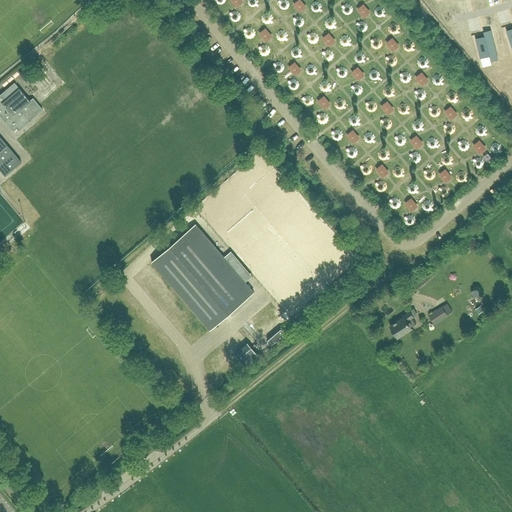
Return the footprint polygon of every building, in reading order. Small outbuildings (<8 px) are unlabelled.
[(279,0),(278,1),(278,2),(278,5),(279,8),(282,10),(285,10),(287,9),(289,6),(290,3),(288,0),(279,0)] [(305,8),(304,6),(300,2),(300,1),(298,1),(296,3),(295,5),(300,10),(301,11),(302,11),(305,9),(305,8)] [(320,12),(320,11),(321,9),(322,6),(320,3),(318,1),(315,1),(312,2),(310,5),(310,8),(311,11),(314,13),(317,13),(320,12)] [(342,5),(341,6),(341,7),(341,10),(342,13),(345,15),(348,15),(351,14),(352,11),(353,8),(351,5),(349,3),(345,3),(343,4),(342,5)] [(359,10),(364,15),(365,16),(366,16),(369,14),(369,13),(368,11),(364,7),(364,6),(362,6),(359,8),(359,10)] [(383,17),(383,16),(384,15),(384,14),(385,11),(383,8),(381,6),(378,6),(375,7),(373,10),(373,13),(374,16),(377,18),(380,18),(383,17)] [(231,12),(230,14),(229,17),(231,20),(233,22),(236,22),(239,21),(241,18),(241,15),(240,12),(237,10),(234,10),(231,12)] [(271,23),(272,21),(273,21),(273,18),(272,15),(269,13),(266,13),(263,14),(261,17),(261,20),(262,23),(265,24),(268,25),(271,23)] [(511,17),(509,13),(500,17),(506,27),(511,23),(511,17)] [(293,18),(293,19),(292,22),(294,25),(296,27),(299,27),(302,26),(304,23),(304,20),(303,17),(300,15),(297,15),(294,17),(293,18)] [(334,28),(336,26),(336,23),(335,20),(332,18),(329,18),(326,19),(324,22),(324,25),(325,28),(328,30),(331,30),(334,28)] [(357,22),(356,24),(355,27),(357,30),(359,32),(362,32),(365,31),(367,28),(367,25),(366,22),(363,21),(360,20),(357,22)] [(397,33),(398,32),(399,31),(399,28),(398,25),(395,23),(392,23),(389,24),(387,27),(387,30),(388,33),(391,35),(394,35),(397,33)] [(246,28),(244,31),(244,34),(245,37),(248,39),(251,39),(254,37),(255,35),(256,32),(254,29),(252,27),(248,27),(246,28)] [(270,35),(266,31),(265,30),(264,30),(261,32),(261,34),(265,39),(266,40),(268,40),(271,38),(271,37),(270,35)] [(286,41),(286,40),(287,38),(288,35),(286,32),(284,30),(281,30),(278,31),(276,34),(276,37),(277,40),(280,42),(283,42),(286,41)] [(484,37),(476,39),(480,58),(484,57),(484,58),(489,57),(490,61),(497,59),(490,30),(483,32),(484,37)] [(309,33),(308,34),(307,36),(307,39),(308,42),(311,44),(314,44),(317,43),(318,40),(319,37),(317,34),(315,32),(311,32),(309,33)] [(325,38),(325,39),(329,44),(330,45),(331,45),(334,43),(334,42),(333,41),(330,36),(329,35),(328,35),(325,38)] [(349,45),(350,44),(350,43),(351,40),(349,37),(347,35),(344,35),(341,36),(339,39),(339,42),(340,45),(343,47),(346,47),(349,46),(349,45)] [(371,39),(370,40),(370,41),(370,44),(371,47),(374,49),(377,49),(380,48),(381,45),(382,42),(380,39),(378,37),(375,37),(372,38),(371,39)] [(398,47),(397,45),(394,41),(393,40),(391,40),(389,42),(389,44),(393,49),(394,50),(395,50),(398,48),(398,47)] [(412,51),(413,48),(414,45),(412,42),(410,40),(407,40),(404,41),(402,44),(402,47),(403,50),(406,52),(409,52),(412,51)] [(260,46),(259,47),(259,48),(258,51),(260,54),(262,56),(265,56),(268,55),(270,52),(270,49),(269,46),(266,44),(263,44),(260,46)] [(300,57),(301,56),(301,55),(302,55),(302,52),(301,49),(298,47),(295,47),(292,48),(290,51),(290,54),(291,57),(294,58),(297,59),(300,57)] [(323,51),(322,53),(321,56),(323,59),(325,61),(328,61),(331,60),(333,57),(333,54),(332,51),(329,50),(326,49),(323,51)] [(363,62),(364,60),(365,60),(365,57),(364,54),(361,52),(358,52),(355,53),(353,56),(353,59),(354,62),(357,64),(360,64),(363,62)] [(386,56),(385,58),(384,62),(386,64),(388,66),(391,66),(394,65),(396,62),(396,59),(395,56),(392,55),(389,54),(386,56)] [(427,66),(428,65),(428,62),(427,59),(424,57),(421,57),(418,58),(416,61),(416,64),(417,67),(420,69),(423,69),(426,67),(427,66)] [(274,63),(273,65),(273,68),(274,71),(277,73),(280,73),(283,72),(284,69),(285,66),(283,63),(281,61),(277,61),(275,62),(274,63)] [(299,70),(295,65),(294,64),(293,64),(290,67),(290,68),(295,73),(296,74),(297,74),(300,72),(300,71),(299,70)] [(316,73),(316,72),(317,69),(315,66),(313,64),(310,64),(307,65),(305,68),(305,71),(306,74),(309,76),(312,76),(315,75),(316,73)] [(338,67),(337,68),(336,69),(336,70),(336,73),(337,76),(340,78),(343,78),(346,77),(347,74),(348,71),(346,68),(344,66),(341,66),(338,67)] [(363,75),(359,70),(358,69),(357,69),(354,72),(354,73),(358,78),(359,79),(361,80),(363,77),(364,76),(363,75)] [(379,78),(380,77),(380,74),(378,71),(376,69),(373,69),(370,70),(368,73),(368,76),(369,79),(372,81),(375,81),(378,80),(378,79),(379,78)] [(401,72),(400,73),(399,75),(399,78),(400,81),(403,83),(406,83),(409,82),(410,79),(411,76),(409,73),(407,71),(404,71),(401,72)] [(417,76),(417,78),(422,84),(424,84),(427,82),(427,80),(426,80),(422,75),(421,74),(420,74),(417,76)] [(441,85),(442,82),(443,79),(441,76),(439,74),(436,74),(433,76),(431,78),(431,81),(432,84),(435,86),(438,86),(441,85)] [(289,80),(289,81),(288,82),(287,85),(289,88),(291,90),(294,90),(297,89),(299,86),(299,83),(298,80),(295,78),(292,78),(289,80)] [(329,91),(330,89),(331,89),(331,86),(330,83),(327,81),(324,81),(321,82),(319,85),(319,88),(320,91),(323,93),(326,93),(329,91)] [(14,83),(4,91),(0,94),(0,117),(12,132),(15,129),(17,131),(42,111),(32,98),(29,101),(14,83)] [(352,85),(351,87),(350,90),(352,93),(354,95),(357,95),(360,94),(362,91),(362,88),(361,85),(358,84),(355,83),(352,85)] [(393,95),(394,94),(394,91),(393,88),(390,86),(387,86),(384,87),(382,90),(382,93),(383,96),(386,98),(389,98),(392,96),(393,95)] [(418,88),(415,90),(414,92),(413,96),(415,98),(417,100),(421,100),(423,99),(425,96),(425,93),(424,91),(421,89),(418,88)] [(455,102),(455,101),(457,99),(457,96),(456,93),(453,91),(450,91),(447,92),(445,95),(445,98),(446,101),(449,103),(452,103),(455,102)] [(303,97),(302,99),(302,102),(303,105),(306,107),(309,107),(312,106),(313,103),(314,100),(312,97),(310,95),(307,95),(304,96),(303,97)] [(329,105),(328,104),(324,99),(324,98),(322,98),(319,101),(319,102),(324,108),(325,109),(326,109),(329,106),(329,105)] [(344,109),(344,108),(345,106),(346,103),(344,100),(342,98),(339,98),(336,99),(334,102),(334,105),(335,108),(338,110),(341,110),(344,109)] [(367,102),(366,102),(365,104),(365,107),(366,110),(369,112),(372,112),(375,111),(376,108),(377,105),(375,102),(373,100),(370,100),(367,102)] [(383,106),(383,107),(388,113),(389,114),(390,114),(393,111),(393,110),(391,108),(388,104),(387,104),(386,103),(383,106)] [(407,114),(407,113),(408,111),(409,108),(407,105),(405,103),(402,103),(399,105),(397,107),(397,110),(398,113),(401,115),(404,115),(407,114)] [(429,107),(428,109),(428,112),(429,115),(432,117),(435,117),(438,116),(439,113),(440,110),(438,107),(436,105),(433,105),(430,107),(429,107)] [(446,112),(451,118),(453,118),(455,116),(455,114),(451,109),(450,108),(449,108),(446,110),(446,112)] [(470,119),(470,118),(472,116),(472,113),(470,110),(468,109),(465,108),(462,110),(460,112),(460,115),(461,118),(464,120),(467,120),(470,119)] [(318,114),(317,116),(316,119),(318,122),(320,124),(324,124),(326,123),(328,120),(328,117),(327,114),(324,113),(321,112),(318,114)] [(358,126),(358,125),(360,123),(360,120),(359,117),(356,115),(353,115),(350,116),(348,119),(348,122),(349,125),(352,127),(355,127),(358,126)] [(381,119),(380,121),(379,125),(381,127),(383,129),(387,129),(389,128),(391,125),(391,122),(390,119),(387,118),(384,117),(381,119)] [(422,129),(423,128),(423,125),(422,122),(419,120),(416,120),(413,121),(411,124),(411,127),(412,130),(415,132),(418,132),(421,130),(422,129)] [(444,124),(443,126),(442,130),(444,132),(446,134),(450,135),(452,133),(454,131),(454,127),(453,125),(451,123),(447,122),(444,124)] [(485,134),(486,133),(486,130),(485,127),(482,125),(479,125),(476,126),(474,129),(474,132),(475,135),(478,137),(481,137),(484,136),(485,134)] [(333,130),(332,131),(331,133),(331,136),(332,139),(335,141),(338,141),(341,140),(342,137),(343,134),(341,131),(339,129),(336,129),(333,130)] [(374,142),(374,141),(375,140),(375,137),(373,134),(371,132),(368,132),(365,134),(363,136),(363,139),(364,142),(367,144),(370,144),(373,143),(374,142)] [(356,137),(353,133),(351,133),(349,135),(349,136),(353,142),(354,143),(355,143),(358,140),(358,139),(356,137)] [(396,136),(395,136),(394,138),(394,141),(395,144),(398,146),(401,146),(404,145),(405,142),(406,139),(404,136),(402,134),(399,134),(396,136)] [(0,170),(5,176),(21,162),(0,137),(0,170)] [(436,148),(436,147),(437,146),(438,145),(438,142),(436,139),(434,137),(431,137),(428,139),(426,141),(426,144),(427,147),(430,149),(433,149),(436,148)] [(420,142),(417,138),(415,138),(413,140),(412,141),(417,147),(418,148),(419,148),(422,146),(422,144),(420,142)] [(459,141),(457,143),(457,146),(458,149),(461,151),(464,151),(467,150),(468,147),(469,144),(467,141),(465,140),(462,139),(459,141)] [(483,147),(482,146),(480,143),(479,142),(477,142),(474,144),(474,146),(475,146),(480,152),(481,152),(484,150),(484,148),(483,147)] [(499,153),(501,150),(501,147),(499,144),(497,143),(494,142),(491,144),(489,146),(489,149),(490,152),(493,154),(496,154),(499,153)] [(347,149),(346,150),(345,153),(347,156),(349,158),(353,158),(355,157),(357,154),(357,151),(356,148),(353,147),(350,146),(347,148),(347,149)] [(387,160),(387,159),(388,158),(389,157),(389,154),(388,151),(385,149),(382,149),(379,150),(377,153),(377,156),(378,159),(381,161),(384,161),(387,160)] [(410,154),(409,155),(408,159),(410,161),(412,163),(416,163),(418,162),(420,160),(420,156),(419,154),(416,152),(413,152),(411,153),(410,154)] [(450,165),(450,164),(452,162),(452,159),(451,156),(448,154),(445,154),(442,155),(440,158),(440,161),(441,164),(444,166),(447,166),(450,165)] [(473,159),(472,160),(472,164),(473,167),(475,168),(479,169),(481,167),(483,165),(483,161),(482,159),(480,157),(476,157),(473,158),(473,159)] [(362,164),(361,165),(360,167),(360,170),(361,173),(364,175),(367,175),(370,174),(372,171),(372,168),(370,165),(368,163),(365,163),(362,164)] [(402,176),(404,174),(404,171),(402,168),(400,166),(397,166),(394,168),(392,170),(392,173),(393,176),(396,178),(399,178),(402,177),(402,176)] [(378,170),(382,176),(383,177),(385,177),(387,175),(387,173),(386,171),(382,167),(381,167),(378,169),(378,170)] [(425,170),(423,172),(423,175),(424,178),(427,180),(430,180),(433,179),(434,176),(435,173),(433,170),(431,169),(428,168),(425,170)] [(450,179),(450,177),(449,176),(445,172),(444,171),(443,171),(440,173),(440,174),(446,181),(447,181),(448,180),(449,179),(450,179)] [(466,181),(467,179),(467,176),(465,173),(463,172),(460,171),(457,173),(455,175),(455,178),(456,181),(459,183),(462,183),(465,182),(465,181),(466,181)] [(376,183),(375,184),(375,188),(376,190),(378,192),(382,192),(384,191),(386,189),(386,185),(385,183),(383,181),(379,180),(376,182),(376,183)] [(417,192),(418,191),(418,188),(417,185),(414,183),(411,183),(408,184),(406,187),(406,190),(407,193),(410,195),(413,195),(416,193),(417,192)] [(439,188),(438,189),(438,193),(439,195),(441,197),(445,198),(447,196),(449,194),(449,190),(448,188),(446,186),(442,186),(439,187),(439,188)] [(390,199),(389,201),(389,204),(390,207),(393,209),(396,209),(399,208),(400,205),(401,202),(399,199),(397,197),(394,197),(391,199),(390,199)] [(406,202),(406,203),(411,210),(413,210),(416,208),(416,206),(415,205),(411,201),(410,200),(409,200),(406,202)] [(431,211),(431,210),(433,208),(433,205),(431,202),(429,200),(426,200),(423,202),(421,204),(421,207),(422,210),(425,212),(428,212),(431,211)] [(405,217),(404,218),(403,222),(405,224),(407,226),(411,227),(413,225),(415,223),(416,219),(414,217),(412,215),(408,214),(406,216),(405,217)] [(195,224),(151,261),(210,330),(254,292),(195,224)] [(222,250),(232,263),(239,258),(228,245),(222,250)] [(434,324),(448,316),(441,306),(428,315),(434,324)] [(407,321),(413,317),(409,311),(402,315),(403,317),(390,326),(397,337),(411,328),(407,321)] [(268,347),(271,347),(284,337),(284,334),(282,331),(279,331),(266,342),(266,343),(266,345),(268,347)] [(370,344),(367,347),(375,354),(378,351),(370,344)]
